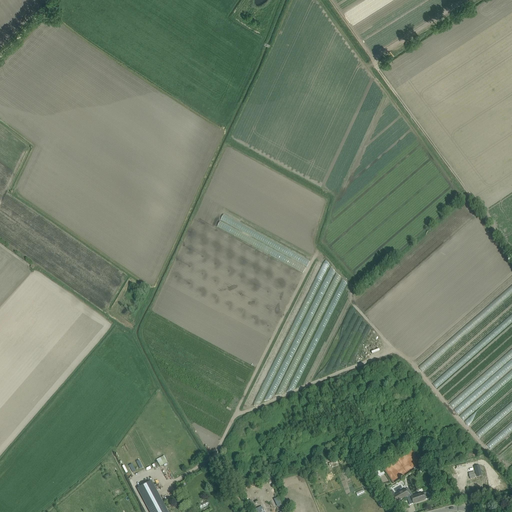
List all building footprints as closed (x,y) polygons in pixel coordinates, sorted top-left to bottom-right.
[(8,196),(1,207),(121,283),(128,272),(8,196)] [(0,228),(110,301),(114,296),(0,221),(0,228)] [(0,239),(105,309),(108,304),(0,231),(0,239)] [(0,280),(18,259),(13,255),(0,270),(0,280)] [(161,468),(169,464),(166,457),(158,461),(161,468)] [(137,489),(149,511),(167,511),(151,482),(137,489)] [(406,497),(407,499),(409,505),(429,498),(427,492),(410,498),(405,490),(395,496),(392,491),(389,493),(395,503),(406,497)] [(383,509),(386,507),(380,498),(377,501),(383,509)]
